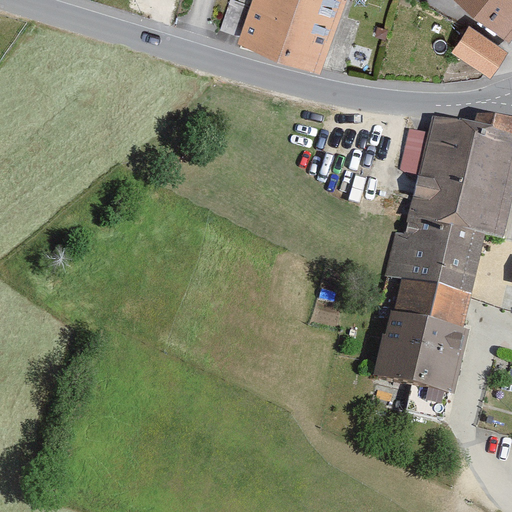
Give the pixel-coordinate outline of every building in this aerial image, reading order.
[(255,0),(253,9),(235,2),(225,31),(323,66),(346,0),(255,0)] [(511,0),(465,0),(511,36),(511,0)] [(472,30),(458,50),(491,72),(504,51),(472,30)] [(482,126),(438,117),(433,139),(413,134),(404,176),(420,179),(411,224),(486,240),(511,244),(511,118),(485,113),(482,126)] [(486,240),(411,224),(408,240),(398,237),(388,281),(401,283),(474,298),(486,240)] [(474,298),(401,283),(380,383),(415,390),(410,415),(448,423),(474,298)]
